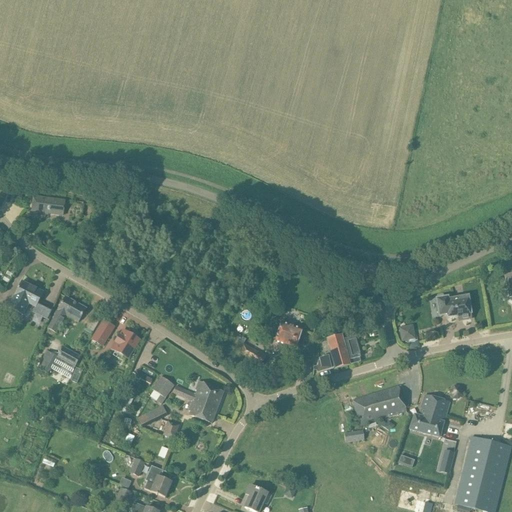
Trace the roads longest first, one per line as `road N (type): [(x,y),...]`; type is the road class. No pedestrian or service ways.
road 1 (unclassified): [(327,254),(182,186),(0,157)]
road 2 (unclassified): [(261,406),(185,345),(38,256),(0,216)]
road 3 (unclassified): [(261,406),(395,359)]
road 4 (unclassified): [(197,511),(232,438),(261,406)]
road 5 (unclassified): [(445,267),(385,271),(327,254)]
